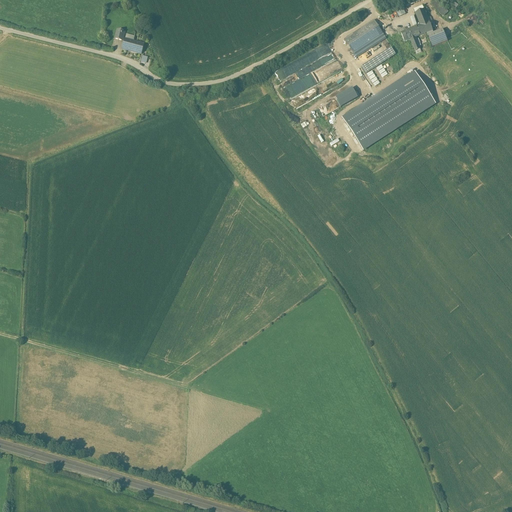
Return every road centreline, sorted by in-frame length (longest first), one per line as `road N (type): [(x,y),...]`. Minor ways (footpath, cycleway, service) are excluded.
road 1 (unclassified): [(371,0),(244,71),(195,84),(0,27)]
road 2 (track): [(0,334),(187,385)]
